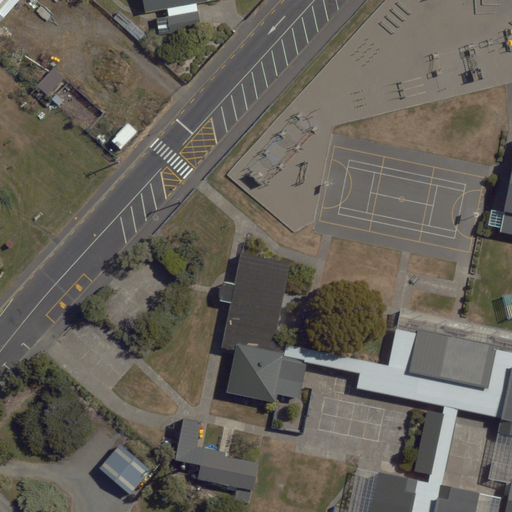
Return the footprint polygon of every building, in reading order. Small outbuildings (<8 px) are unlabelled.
[(4,0),(0,0),(0,63),(34,24),(4,0)] [(168,0),(132,7),(139,47),(224,32),(217,0),(168,0)] [(511,156),(496,236),(511,239),(511,156)] [(295,266),(243,257),(227,348),(238,350),(229,401),(281,410),(282,399),(304,403),(313,352),(281,347),(295,266)] [(511,348),(400,325),(390,371),(366,366),(360,393),(504,422),(501,438),(511,440),(511,348)] [(206,429),(179,423),(168,479),(256,496),(262,466),(201,454),(206,429)] [(121,440),(100,468),(138,497),(160,469),(121,440)] [(504,511),(507,501),(378,476),(376,486),(353,481),(347,511),(504,511)]
